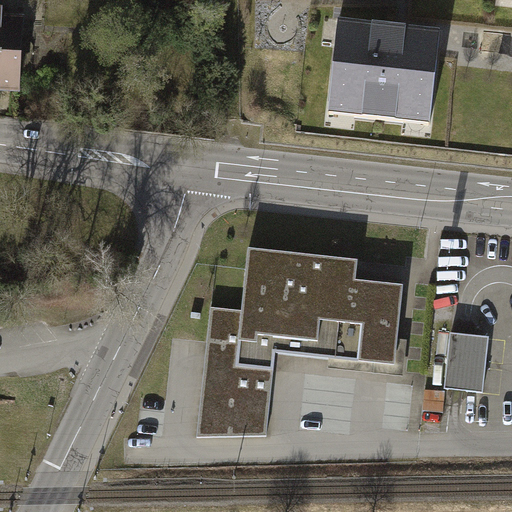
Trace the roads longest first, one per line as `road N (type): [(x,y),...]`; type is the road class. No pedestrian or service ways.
road 1 (secondary): [(41,511),(175,230),(194,164)]
road 2 (primary): [(511,203),(194,164)]
road 3 (primary): [(194,164),(0,143)]
